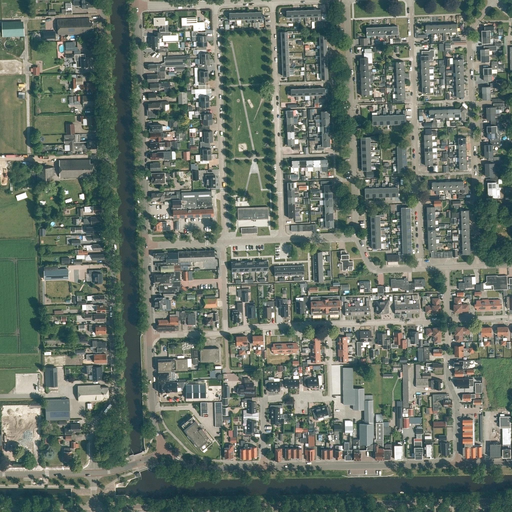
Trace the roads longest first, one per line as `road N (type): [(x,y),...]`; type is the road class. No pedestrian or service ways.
road 1 (unclassified): [(93,473),(94,432),(117,388),(102,0)]
road 2 (unclassified): [(511,500),(93,507)]
road 3 (residential): [(478,265),(468,36),(494,1)]
road 4 (residential): [(418,268),(409,0)]
road 5 (residential): [(222,242),(214,4)]
road 6 (secondary): [(145,244),(136,7)]
road 7 (residential): [(280,239),(272,2)]
road 8 (residential): [(356,236),(347,0)]
road 9 (residential): [(263,467),(263,400),(330,396),(328,323)]
road 10 (secondary): [(458,465),(263,467)]
road 11 (residential): [(458,465),(447,319)]
